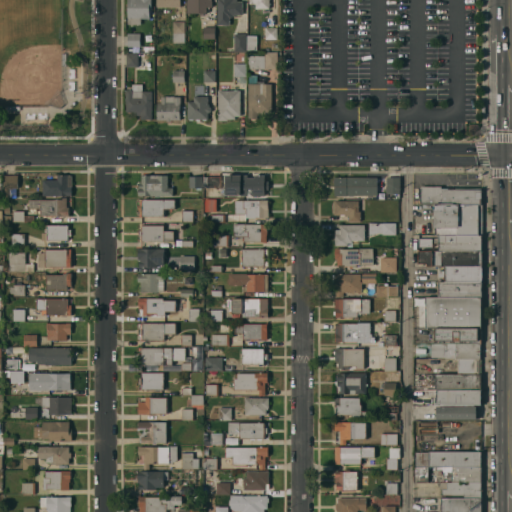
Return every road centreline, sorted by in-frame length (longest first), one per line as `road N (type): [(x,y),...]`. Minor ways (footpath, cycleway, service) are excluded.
road 1 (tertiary): [(104,153),(511,154)]
road 2 (residential): [(104,153),(104,511)]
road 3 (residential): [(297,154),(299,511)]
road 4 (primary): [(511,227),(511,489)]
road 5 (residential): [(104,0),(104,153)]
